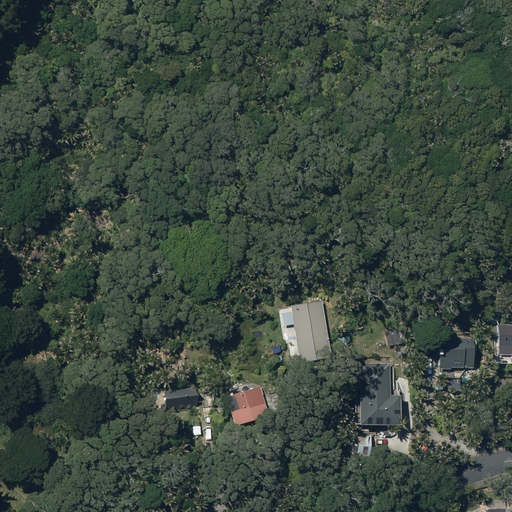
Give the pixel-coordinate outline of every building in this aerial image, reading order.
[(511,344),(511,323),(491,323),(490,351),(509,351),(509,344),(511,344)] [(430,342),(430,366),(442,366),(442,365),(466,365),(464,342),(430,342)] [(322,344),(306,344),(306,359),(322,359),(322,344)] [(384,365),(354,365),(353,426),(394,426),(394,398),(384,398),(384,365)] [(258,387),(220,392),(224,420),(262,415),(258,387)] [(194,388),(154,390),(155,409),(195,407),(194,388)] [(207,406),(197,408),(199,420),(209,419),(207,406)] [(344,433),(344,452),(367,452),(368,434),(344,433)] [(511,511),(511,504),(500,505),(500,499),(484,499),(484,508),(483,508),(482,511),(511,511)]
